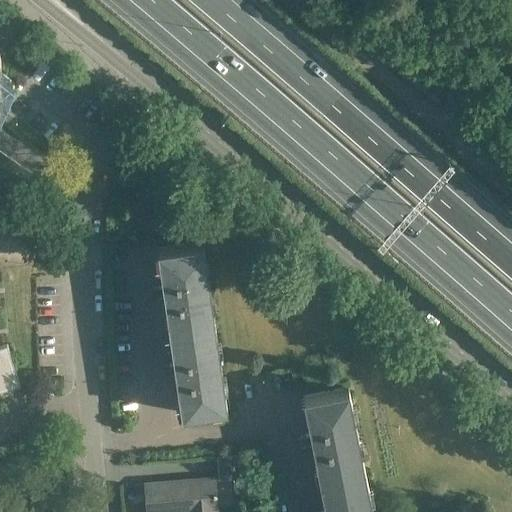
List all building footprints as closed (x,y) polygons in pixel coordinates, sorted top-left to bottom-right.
[(181,411),(226,405),(204,240),(158,246),(164,285),(159,285),(159,287),(154,287),(155,296),(160,295),(160,296),(165,296),(174,363),(169,363),(169,364),(164,365),(166,374),(170,373),(170,374),(176,373),(181,411)] [(0,385),(12,382),(16,381),(21,379),(9,341),(0,343),(0,385)] [(373,511),(348,386),(304,394),(312,433),(306,434),(306,435),(302,436),(303,445),(308,444),(308,445),(314,444),(327,510),(321,511),(373,511)] [(234,492),(249,491),(239,454),(217,456),(218,479),(233,478),(234,492)] [(215,511),(215,508),(218,507),(216,475),(144,481),(146,511),(172,511),(192,510),(192,511),(215,511)]
